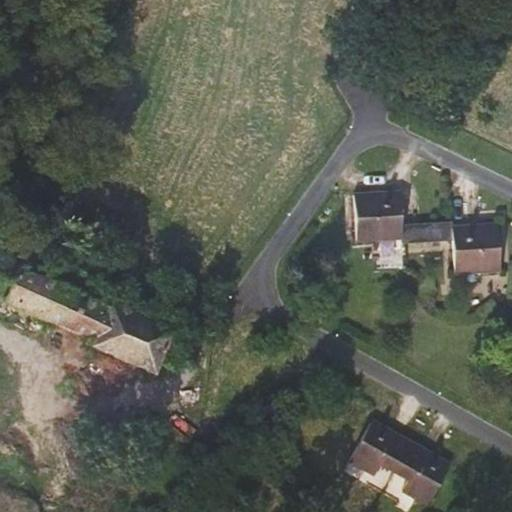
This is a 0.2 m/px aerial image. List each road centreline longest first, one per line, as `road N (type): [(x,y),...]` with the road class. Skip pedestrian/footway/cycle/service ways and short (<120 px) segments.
road 1 (residential): [(243,297),(360,138),(391,133),(511,188)]
road 2 (residential): [(88,397),(155,408),(243,297)]
road 3 (residential): [(511,440),(434,392),(333,346)]
road 4 (residential): [(87,385),(71,365),(49,361),(29,373),(21,394),(29,415),(51,427),(73,422),(88,397)]
road 5 (residential): [(192,430),(233,424),(315,368),(333,346)]
